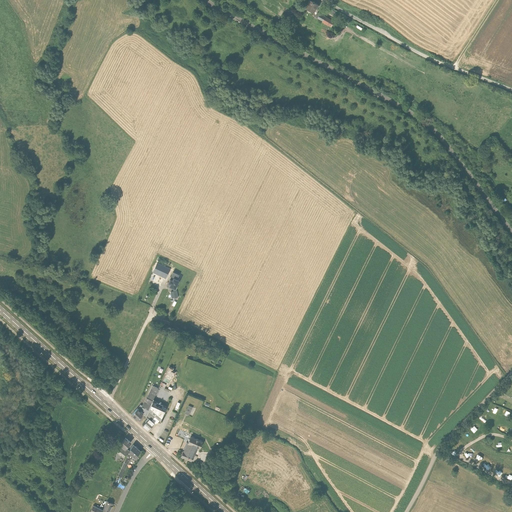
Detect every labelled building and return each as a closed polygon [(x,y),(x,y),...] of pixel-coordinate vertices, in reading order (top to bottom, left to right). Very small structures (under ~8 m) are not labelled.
[(309,0),(307,5),(315,10),(319,2),(315,0),(309,0)] [(337,9),(328,4),(326,8),(335,12),(337,9)] [(323,19),(332,24),(335,19),(318,9),(315,15),(318,16),(318,15),(323,18),(323,19)] [(169,269),(156,263),(152,272),(165,278),(169,269)] [(175,287),(178,280),(176,279),(178,275),(173,272),(169,279),(170,279),(168,282),(167,285),(167,286),(168,287),(169,286),(170,286),(173,288),(173,289),(174,289),(175,289),(176,289),(176,288),(176,287),(175,287)] [(208,350),(202,348),(194,344),(192,349),(200,352),(201,350),(207,353),(208,350)] [(174,373),(171,371),(172,369),(169,368),(163,380),(169,383),(174,373)] [(143,413),(146,415),(149,410),(152,401),(158,388),(152,385),(146,397),(140,410),(138,408),(135,411),(131,415),(137,420),(140,416),(143,413)] [(165,407),(152,401),(149,410),(155,415),(160,420),(165,407)] [(155,415),(149,410),(146,415),(148,418),(142,424),(147,429),(154,422),(151,419),(155,415)] [(203,442),(195,438),(190,436),(188,441),(189,441),(188,443),(187,443),(189,444),(185,452),(183,451),(181,456),(191,461),(197,448),(199,449),(203,442)] [(126,448),(127,446),(131,442),(125,438),(122,441),(119,445),(116,448),(117,450),(122,453),(126,456),(127,453),(129,451),(126,448)] [(123,462),(124,462),(127,463),(128,463),(131,459),(133,461),(135,458),(138,455),(137,454),(140,451),(133,444),(130,448),(131,449),(129,451),(127,453),(126,456),(123,462)] [(127,463),(124,462),(121,468),(118,475),(122,477),(127,463)] [(93,505),(90,511),(91,511),(106,511),(107,511),(108,511),(112,503),(107,501),(103,510),(93,505)]
